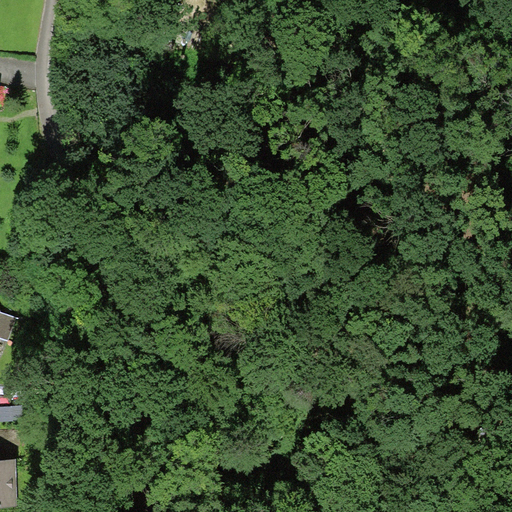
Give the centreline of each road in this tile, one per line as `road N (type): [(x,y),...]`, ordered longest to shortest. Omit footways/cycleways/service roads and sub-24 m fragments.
road 1 (track): [(45,121),(175,378),(221,511)]
road 2 (track): [(45,121),(37,270),(47,511)]
road 3 (residential): [(52,0),(45,121)]
